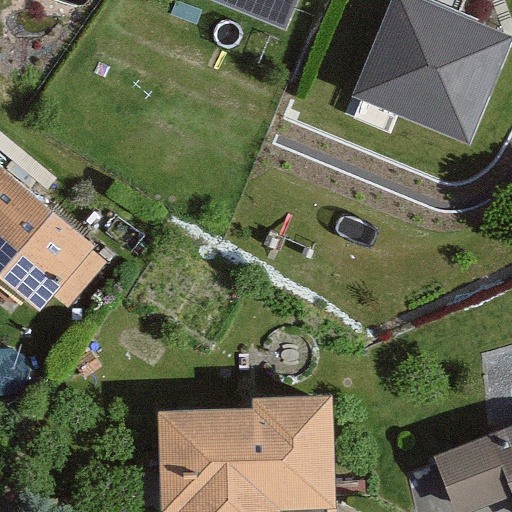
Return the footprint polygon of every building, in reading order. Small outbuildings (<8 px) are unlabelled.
[(206,0),(204,6),(294,40),(309,0),(206,0)] [(511,45),(511,43),(412,0),(403,0),(359,101),(468,148),(511,45)] [(112,267),(0,170),(0,283),(43,320),(54,307),(67,319),(112,267)] [(343,511),(341,403),(261,405),(261,416),(163,418),(165,511),(343,511)] [(511,436),(439,465),(457,511),(494,511),(511,505),(511,436)]
